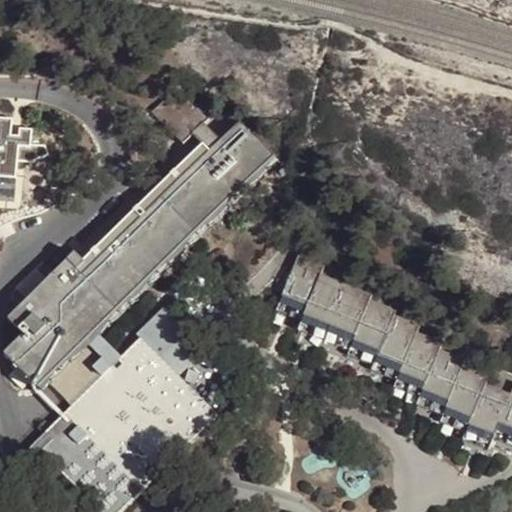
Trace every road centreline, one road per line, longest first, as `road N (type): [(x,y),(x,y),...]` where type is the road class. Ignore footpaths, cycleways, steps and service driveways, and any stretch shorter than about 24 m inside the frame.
road 1 (residential): [(0,277),(104,200),(119,167),(102,115),(26,84),(0,83)]
road 2 (residential): [(54,511),(18,445),(0,371)]
